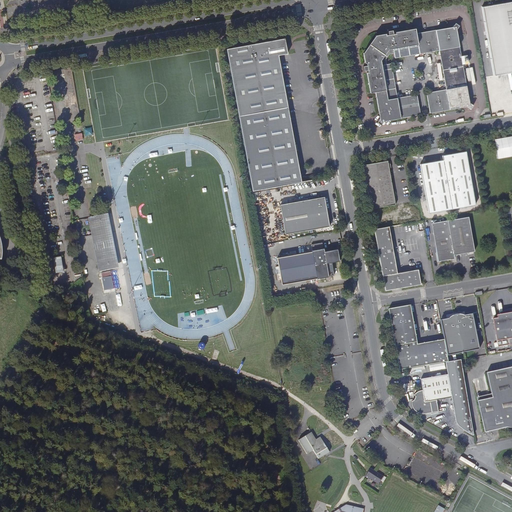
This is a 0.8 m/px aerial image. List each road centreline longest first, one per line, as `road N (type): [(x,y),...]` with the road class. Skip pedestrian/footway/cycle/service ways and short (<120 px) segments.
road 1 (primary): [(8,64),(369,0)]
road 2 (unknown): [(475,75),(457,12),(375,25),(358,39),(373,129),(456,117)]
road 3 (primary): [(293,0),(5,47)]
road 4 (unknown): [(481,452),(470,379),(475,368),(511,356)]
